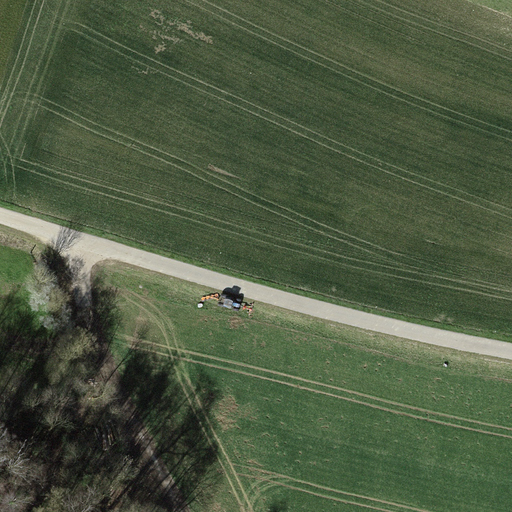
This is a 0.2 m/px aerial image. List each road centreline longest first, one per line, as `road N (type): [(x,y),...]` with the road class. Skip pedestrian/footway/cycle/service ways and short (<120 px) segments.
road 1 (track): [(0,214),(195,284),(511,354)]
road 2 (track): [(182,511),(113,382),(89,309),(82,244)]
